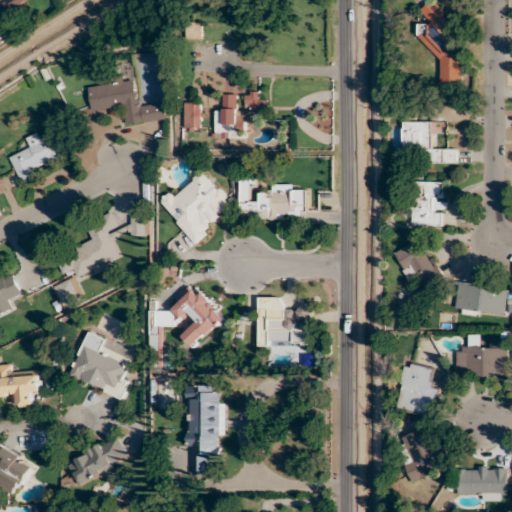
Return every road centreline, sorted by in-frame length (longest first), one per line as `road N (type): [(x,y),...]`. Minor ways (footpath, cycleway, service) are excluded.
road 1 (tertiary): [(344,511),(344,0)]
road 2 (residential): [(511,241),(494,223),(496,0)]
road 3 (residential): [(126,170),(0,233)]
